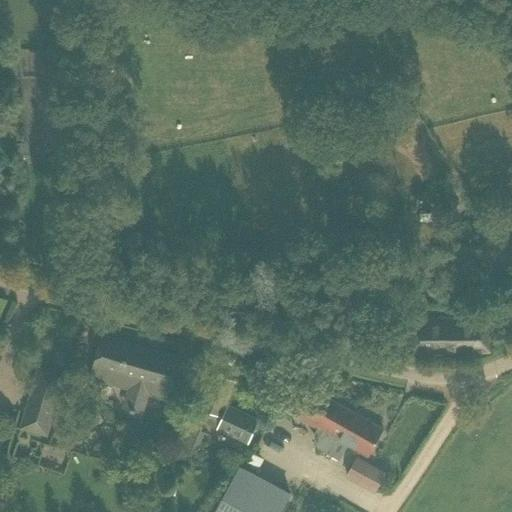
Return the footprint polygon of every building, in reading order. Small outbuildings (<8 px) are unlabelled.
[(30,162),(28,151),(17,153),(19,164),(30,162)] [(501,205),(476,204),(475,229),(500,230),(501,205)] [(273,283),(280,261),(256,253),(249,276),(273,283)] [(377,300),(379,267),(357,265),(354,298),(377,300)] [(489,316),(469,317),(412,319),(413,353),(490,351),(489,316)] [(181,358),(103,336),(91,377),(130,388),(127,398),(137,401),(140,391),(169,399),(181,358)] [(38,370),(21,429),(48,436),(63,378),(38,370)] [(194,418),(248,443),(259,420),(229,405),(228,407),(222,404),(231,384),(213,376),(199,405),(200,405),(194,418)] [(367,456),(384,429),(303,384),(288,412),(322,431),(315,443),(317,449),(338,461),(347,445),(367,456)] [(189,427),(181,447),(197,453),(205,433),(189,427)] [(357,457),(346,477),(375,493),(386,472),(357,457)] [(279,511),(290,495),(240,465),(213,511),(279,511)]
